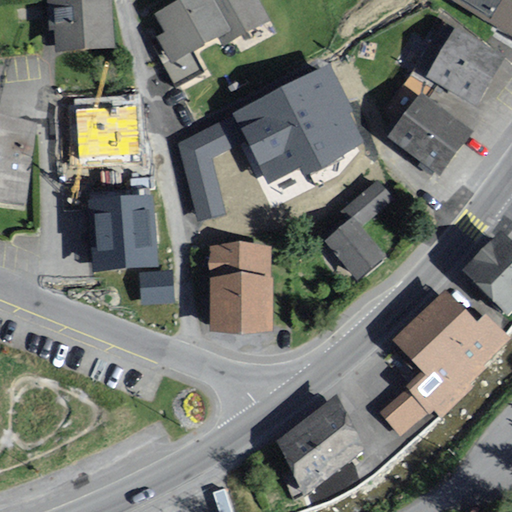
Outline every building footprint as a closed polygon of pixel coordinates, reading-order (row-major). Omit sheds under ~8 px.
[(112,46),(108,0),(80,0),(55,2),(58,49),(112,46)] [(252,0),(198,0),(160,20),(170,39),(162,43),(165,47),(157,51),(177,88),(204,73),(193,52),(217,40),(222,50),(267,27),(252,0)] [(511,0),(444,0),(511,40),(511,0)] [(457,41),(433,83),(477,108),(501,66),(457,41)] [(330,68),(233,114),(268,185),(364,139),(330,68)] [(138,105),(75,109),(78,163),(141,159),(138,105)] [(422,106),(394,144),(441,179),(469,141),(422,106)] [(33,138),(0,134),(0,203),(25,207),(33,138)] [(388,205),(377,190),(348,213),(359,228),(388,205)] [(150,195),(91,200),(97,266),(156,261),(150,195)] [(330,247),(360,282),(382,263),(352,228),(330,247)] [(511,240),(502,230),(462,269),(507,314),(511,309),(511,240)] [(218,255),(217,333),(269,334),(270,256),(218,255)] [(174,268),(141,269),(142,301),(175,300),(174,268)] [(484,367),(511,340),(487,316),(478,325),(446,292),(394,343),(423,372),(380,415),(403,438),(433,409),(442,418),(473,387),(471,385),(487,369),(484,367)] [(333,404),(281,440),(310,483),(362,447),(333,404)]
